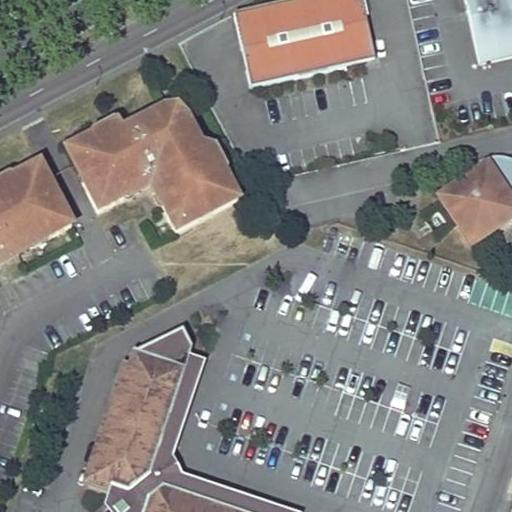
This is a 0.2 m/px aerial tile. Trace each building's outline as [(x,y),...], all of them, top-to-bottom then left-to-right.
[(360,0),(307,0),(234,16),(250,90),(360,66),(358,60),(365,50),(371,49),(360,0)] [(511,0),(463,0),(477,65),(511,57),(511,0)] [(374,63),(371,49),(365,50),(358,60),(360,66),(374,63)] [(92,138),(65,151),(97,213),(124,200),(122,194),(151,179),(165,205),(161,207),(174,233),(236,201),(224,174),(217,177),(204,149),(200,151),(184,118),(164,111),(122,133),(120,128),(94,142),(92,138)] [(511,162),(510,161),(508,160),(505,159),(503,159),(500,158),(498,158),(495,158),(493,158),(491,158),(488,158),(486,159),(483,160),(481,161),(478,162),(475,164),(479,170),(438,199),(470,246),(511,218),(511,217),(511,162)] [(0,257),(40,237),(43,242),(69,229),(37,166),(10,180),(13,185),(0,191),(0,257)] [(148,476),(191,350),(182,330),(136,353),(133,351),(89,480),(127,493),(148,476)] [(228,511),(160,489),(147,498),(142,511),(228,511)] [(125,511),(128,511),(122,503),(113,510),(114,511),(125,511)]
